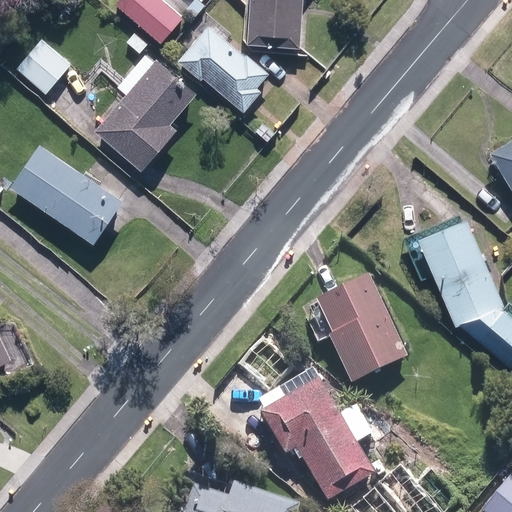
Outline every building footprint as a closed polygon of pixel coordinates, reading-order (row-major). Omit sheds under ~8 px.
[(131,0),(122,11),(158,42),(182,15),(163,0),(131,0)] [(185,0),(181,4),(188,9),(194,3),(191,0),(185,0)] [(251,0),(248,45),(300,49),(303,0),(251,0)] [(127,42),(141,54),(148,44),(134,33),(127,42)] [(207,78),(244,109),(259,91),(258,89),(269,77),(249,60),(247,63),(211,33),(184,63),(204,81),(207,78)] [(17,70),(46,96),(71,67),(42,41),(17,70)] [(96,133),(143,172),(178,131),(172,126),(198,95),(158,61),(156,64),(146,55),(118,88),(128,96),(96,133)] [(511,142),(491,155),(511,191),(511,142)] [(10,190),(95,246),(124,202),(40,145),(10,190)] [(0,197),(0,204),(7,209),(14,200),(3,193),(0,197)] [(330,215),(340,224),(355,207),(345,198),(330,215)] [(460,326),(511,370),(511,369),(511,317),(502,309),(504,309),(468,221),(420,241),(456,328),(460,326)] [(332,343),(352,388),(407,364),(371,283),(319,306),(335,342),(332,343)] [(0,367),(12,361),(0,336),(0,367)] [(298,454),(328,504),(376,475),(320,383),(287,403),(282,393),(260,406),(266,416),(262,418),(288,460),(298,454)] [(511,511),(511,472),(481,509),(484,511),(511,511)] [(188,511),(298,511),(300,508),(236,488),(232,502),(195,490),(188,511)]
